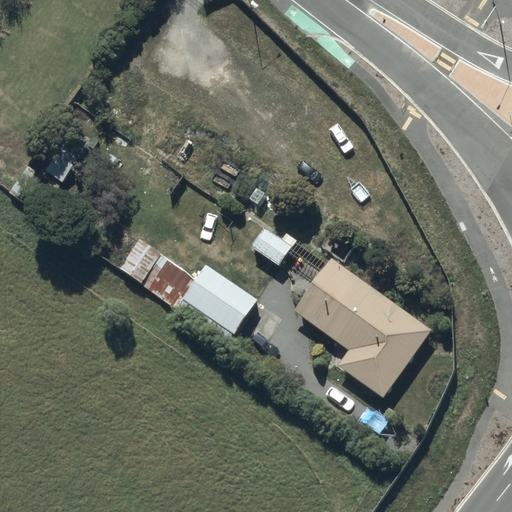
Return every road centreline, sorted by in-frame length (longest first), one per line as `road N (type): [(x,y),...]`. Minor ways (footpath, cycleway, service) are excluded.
road 1 (unclassified): [(511,168),(434,87),(372,38),(343,0)]
road 2 (unclassified): [(393,0),(511,67)]
